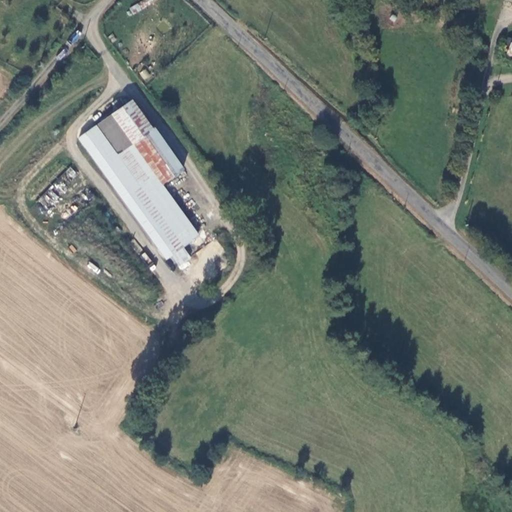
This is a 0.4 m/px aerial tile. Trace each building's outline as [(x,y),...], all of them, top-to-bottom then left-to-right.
[(148,0),(144,0),(134,7),(138,16),(153,7),(148,0)] [(511,39),(504,37),(502,44),(508,46),(507,48),(511,50),(511,39)] [(139,72),(144,80),(150,76),(146,68),(139,72)] [(126,105),(79,138),(166,259),(198,237),(199,236),(162,185),(178,174),(148,133),(147,134),(126,105)] [(73,179),(77,172),(68,167),(64,174),(73,179)]
